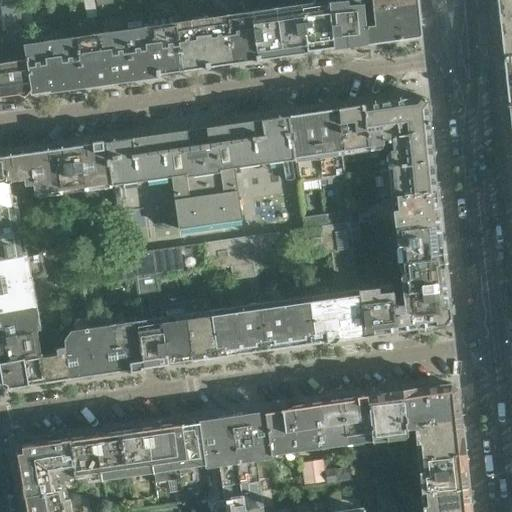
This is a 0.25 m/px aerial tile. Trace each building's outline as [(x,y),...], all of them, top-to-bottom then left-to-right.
[(418,4),(417,0),(370,0),(371,8),(418,4)] [(511,0),(497,0),(503,56),(511,55),(511,0)] [(365,26),(364,9),(363,4),(347,6),(347,1),(328,3),(328,6),(329,6),(333,49),(367,44),(365,26)] [(329,6),(328,6),(311,9),(310,4),(293,6),(293,11),(277,13),(283,56),(333,49),(329,6)] [(421,37),(418,4),(371,8),(373,25),(365,26),(367,44),(421,37)] [(283,56),(277,13),(261,16),(261,11),(243,14),(243,18),(227,21),(234,63),(283,56)] [(234,63),(227,21),(211,23),(211,18),(193,21),(194,25),(178,28),(184,71),(234,63)] [(184,71),(178,28),(161,30),(161,25),(143,28),(144,33),(128,35),(134,78),(184,71)] [(134,78),(128,35),(112,37),(111,32),(93,35),(94,40),(78,42),(84,85),(134,78)] [(84,85),(78,42),(62,44),(61,40),(43,42),(44,47),(27,49),(30,64),(34,92),(84,85)] [(511,80),(511,55),(503,56),(506,81),(511,80)] [(30,64),(0,68),(0,96),(34,92),(30,64)] [(431,132),(428,102),(422,97),(394,101),(397,124),(399,124),(401,135),(431,132)] [(397,124),(394,101),(363,105),(369,146),(383,144),(382,142),(389,141),(388,137),(391,137),(391,136),(401,135),(399,124),(397,124)] [(369,146),(363,105),(338,109),(344,150),(369,146)] [(344,150),(338,109),(313,112),(319,153),(344,150)] [(319,153),(313,112),(288,116),(294,157),(319,153)] [(245,218),(238,171),(228,172),(227,169),(294,159),(294,157),(288,116),(197,129),(210,223),(245,218)] [(111,185),(174,176),(181,227),(210,223),(197,129),(105,142),(111,183),(111,185)] [(431,132),(401,135),(391,136),(391,137),(392,149),(390,149),(392,166),(434,162),(431,132)] [(111,183),(105,142),(80,146),(86,187),(111,183)] [(86,187),(80,146),(55,149),(61,190),(86,187)] [(61,190),(55,149),(30,153),(34,185),(35,194),(61,190)] [(34,185),(30,153),(5,157),(8,181),(9,182),(10,182),(25,180),(26,186),(34,185)] [(0,182),(8,181),(5,157),(0,157),(0,182)] [(437,192),(434,162),(392,166),(395,197),(397,196),(437,192)] [(0,208),(14,206),(10,182),(9,182),(8,181),(0,182),(0,208)] [(441,224),(437,192),(397,196),(399,210),(394,211),(396,229),(441,224)] [(0,233),(18,230),(14,206),(0,208),(0,233)] [(266,350),(260,308),(262,308),(255,263),(329,253),(335,297),(334,297),(340,340),(364,336),(358,290),(351,222),(205,243),(209,270),(228,267),(235,312),(236,311),(242,354),(266,350)] [(444,257),(441,224),(396,229),(398,247),(402,247),(404,261),(444,257)] [(0,259),(23,255),(18,230),(0,233),(0,259)] [(163,318),(157,278),(209,270),(205,243),(106,258),(110,284),(131,281),(136,321),(137,321),(138,326),(144,368),(169,364),(163,322),(162,318),(163,318)] [(0,285),(27,280),(23,255),(0,259),(0,285)] [(447,289),(444,257),(404,261),(405,275),(401,276),(403,294),(447,289)] [(0,310),(32,305),(27,280),(0,285),(0,310)] [(397,314),(394,295),(394,291),(378,293),(378,287),(358,290),(364,336),(399,331),(397,314)] [(450,317),(447,289),(403,294),(405,313),(397,314),(399,331),(445,324),(450,317)] [(340,340),(334,297),(309,301),(315,343),(340,340)] [(315,343),(309,301),(285,304),(291,347),(315,343)] [(291,347),(285,304),(262,308),(260,308),(266,350),(291,347)] [(0,336),(36,330),(32,305),(0,310),(0,336)] [(236,311),(235,312),(211,315),(218,357),(242,354),(236,311)] [(218,357),(211,315),(187,319),(193,361),(218,357)] [(193,361),(187,319),(163,322),(169,364),(193,361)] [(144,368),(138,326),(114,329),(120,371),(144,368)] [(120,371),(114,329),(89,333),(95,375),(120,371)] [(0,362),(41,355),(36,330),(0,336),(0,362)] [(95,375),(89,333),(68,336),(65,340),(66,348),(71,378),(95,375)] [(66,348),(58,349),(57,350),(58,355),(43,358),(42,358),(46,382),(71,378),(66,348)] [(46,382),(42,358),(43,358),(42,355),(41,355),(0,362),(0,366),(3,383),(9,387),(46,382)] [(461,419),(458,389),(457,389),(452,385),(451,384),(402,391),(407,428),(415,427),(414,423),(461,419)] [(407,428),(402,391),(367,396),(373,435),(372,435),(373,441),(405,437),(408,434),(407,428)] [(373,435),(367,396),(342,400),(347,439),(348,438),(372,435),(373,435)] [(347,439),(342,400),(316,403),(322,443),(348,439),(348,438),(347,439)] [(322,443),(316,403),(291,407),(297,447),(322,443)] [(297,447),(291,407),(265,411),(265,414),(271,450),(297,447)] [(263,511),(255,457),(271,455),(271,450),(265,414),(235,418),(233,419),(232,419),(231,420),(231,421),(230,422),(230,424),(230,426),(221,427),(220,418),(217,418),(217,421),(200,423),(206,460),(206,464),(219,462),(225,501),(219,502),(217,503),(215,504),(213,506),(213,507),(212,508),(212,510),(212,511),(211,511),(364,511),(365,511),(361,511),(360,511),(352,511),(310,511),(311,511),(309,511),(263,511)] [(464,453),(461,419),(414,423),(415,427),(418,458),(464,453)] [(206,460),(200,423),(200,420),(173,424),(179,464),(206,460)] [(179,464),(173,424),(147,428),(153,467),(179,464)] [(153,467),(147,428),(122,431),(127,471),(153,467)] [(127,471),(122,431),(96,435),(102,475),(127,471)] [(102,475),(96,435),(70,439),(75,475),(76,479),(102,475)] [(75,475),(70,439),(37,443),(38,450),(39,450),(42,466),(43,465),(45,477),(47,477),(48,485),(52,484),(52,486),(60,485),(59,477),(75,475)] [(45,477),(43,465),(42,466),(39,450),(38,450),(37,443),(23,445),(22,445),(21,445),(20,445),(20,446),(20,447),(20,448),(18,452),(17,451),(16,452),(15,453),(15,454),(16,455),(24,497),(61,490),(60,485),(52,486),(52,484),(48,485),(47,477),(45,477)] [(468,487),(464,453),(418,458),(422,492),(468,487)] [(470,511),(468,487),(422,492),(423,511),(470,511)] [(67,511),(63,490),(61,490),(24,497),(26,511),(67,511)]
